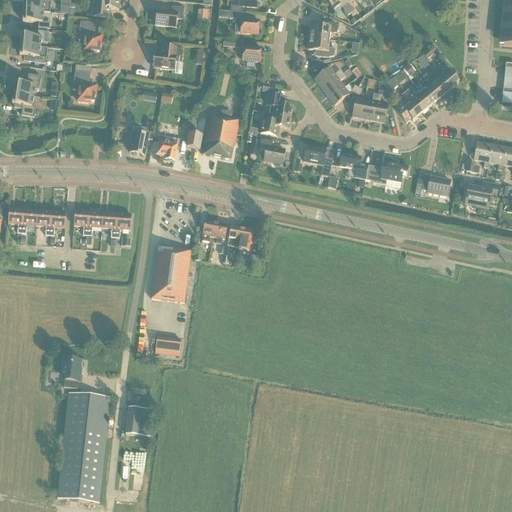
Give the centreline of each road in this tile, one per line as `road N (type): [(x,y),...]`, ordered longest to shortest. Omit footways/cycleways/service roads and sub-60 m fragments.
road 1 (secondary): [(511,258),(125,178),(0,174)]
road 2 (track): [(152,183),(109,511)]
road 3 (residential): [(480,126),(442,120),(407,147),(334,133),(277,63),(282,12),(298,0)]
road 4 (residential): [(487,0),(480,126)]
